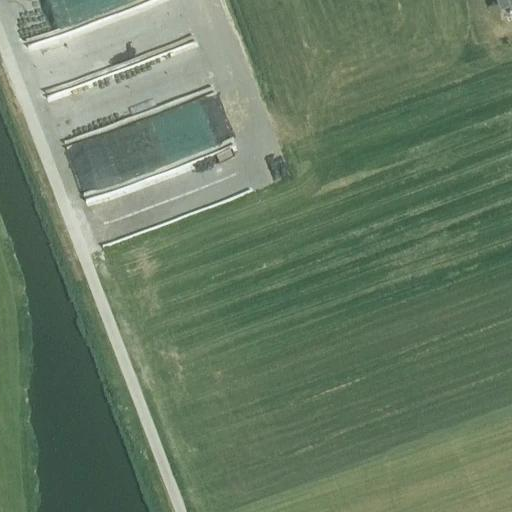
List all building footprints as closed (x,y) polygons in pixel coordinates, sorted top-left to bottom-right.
[(9,0),(22,39),(148,0),(9,0)] [(511,0),(503,0),(509,15),(511,13),(511,0)] [(111,82),(51,100),(64,141),(218,92),(201,38),(123,62),(127,78),(111,83),(111,82)] [(195,128),(161,139),(168,158),(202,146),(195,128)] [(103,217),(94,220),(96,225),(153,208),(147,190),(99,205),(103,217)]
